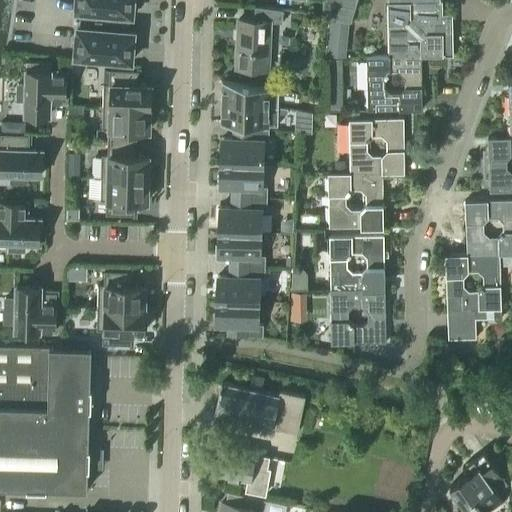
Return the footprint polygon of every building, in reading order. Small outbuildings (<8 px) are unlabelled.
[(79,19),(129,23),(130,15),(133,16),(134,0),(76,0),(75,10),(80,11),(79,19)] [(323,0),(321,16),(328,17),(348,21),(351,21),(356,0),(323,0)] [(395,0),(395,1),(387,1),(388,55),(420,55),(442,55),(453,55),(452,13),(442,13),(441,0),(439,0),(395,0)] [(268,68),(270,21),(282,22),(283,10),(254,6),(253,20),(238,19),(236,66),(268,68)] [(328,17),(324,56),(345,56),(348,21),(328,17)] [(128,31),(129,23),(79,19),(79,27),(77,26),(75,56),(132,61),(134,31),(128,31)] [(388,55),(366,55),(367,110),(422,109),(420,55),(388,55)] [(18,84),(17,100),(25,100),(25,114),(50,115),(50,102),(65,102),(66,71),(51,71),(51,61),(26,61),(26,84),(18,84)] [(104,83),(103,107),(149,108),(151,108),(151,85),(138,84),(138,70),(110,70),(109,83),(104,83)] [(251,71),(242,71),(242,81),(251,81),(251,71)] [(223,79),(222,100),(278,107),(278,89),(242,81),(223,79)] [(222,100),(222,122),(277,125),(278,107),(222,100)] [(149,108),(103,107),(102,128),(108,129),(108,142),(136,142),(137,129),(147,130),(147,131),(149,131),(149,108)] [(278,107),(277,125),(305,126),(306,110),(278,107)] [(403,117),(348,118),(349,172),(382,172),(404,172),(403,117)] [(2,120),(1,133),(25,134),(25,121),(2,120)] [(220,162),(262,163),(263,140),(268,140),(268,128),(252,128),(251,138),(221,137),(220,162)] [(67,132),(67,141),(78,141),(78,132),(67,132)] [(0,133),(0,173),(11,174),(11,182),(28,183),(28,174),(41,175),(42,150),(29,149),(29,134),(25,134),(1,133),(0,133)] [(511,136),(509,137),(509,136),(488,136),(489,191),(511,190),(511,136)] [(136,142),(108,142),(107,155),(102,155),(101,177),(147,178),(148,155),(147,155),(147,156),(136,155),(136,142)] [(344,161),(334,161),(334,170),(344,170),(344,161)] [(262,186),(262,163),(220,162),(220,186),(250,187),(250,197),(266,197),(266,186),(262,186)] [(79,165),(66,164),(66,176),(78,176),(79,165)] [(349,172),(327,172),(328,227),(383,226),(382,172),(349,172)] [(147,178),(101,177),(100,200),(106,200),(106,214),(134,214),(135,201),(145,201),(145,202),(147,202),(147,178)] [(265,209),(266,197),(250,197),(249,207),(219,206),(218,231),(260,232),(261,209),(265,209)] [(511,198),(464,200),(466,253),(466,254),(499,253),(499,254),(511,253),(511,198)] [(0,243),(8,244),(8,250),(26,250),(26,242),(39,243),(40,218),(27,217),(28,202),(0,201),(0,243)] [(301,215),(301,225),(316,225),(316,215),(301,215)] [(259,255),(260,232),(218,231),(217,255),(248,256),(248,266),(264,266),(264,255),(259,255)] [(330,289),(384,288),(383,234),(328,235),(330,289)] [(474,317),(485,317),(489,320),(497,320),(500,318),(499,254),(499,253),(466,254),(466,253),(444,254),(447,338),(474,337),(474,317)] [(263,278),(264,266),(248,266),(247,276),(217,275),(216,299),(258,301),(259,278),(263,278)] [(292,276),(291,289),(306,289),(307,274),(301,267),(292,267),(292,276)] [(98,284),(98,306),(144,307),(145,284),(143,284),(143,285),(133,285),(133,271),(104,271),(104,284),(98,284)] [(5,297),(4,322),(15,322),(15,330),(55,331),(56,292),(41,292),(41,287),(16,286),(16,297),(5,297)] [(384,288),(330,289),(331,343),(385,342),(384,288)] [(289,292),(289,301),(305,301),(304,291),(289,292)] [(257,324),(258,301),(216,299),(215,324),(246,325),(246,335),(261,335),(262,324),(257,324)] [(144,307),(98,306),(97,329),(103,329),(102,343),(131,344),(131,330),(145,331),(145,307),(144,307)] [(0,486),(88,489),(89,435),(92,347),(0,344),(0,486)] [(262,378),(250,375),(248,387),(221,382),(214,414),(296,431),(304,395),(278,390),(277,394),(259,390),(262,378)] [(268,469),(265,469),(267,456),(218,447),(216,457),(214,458),(212,467),(214,468),(213,472),(246,479),(244,489),(263,493),(268,469)] [(468,511),(487,511),(504,500),(493,485),(503,478),(484,451),(462,467),(467,473),(449,485),(464,506),(468,511)] [(253,511),(254,510),(263,511),(265,511),(285,511),(287,504),(266,500),(226,491),(224,503),(219,502),(217,511),(253,511)]
